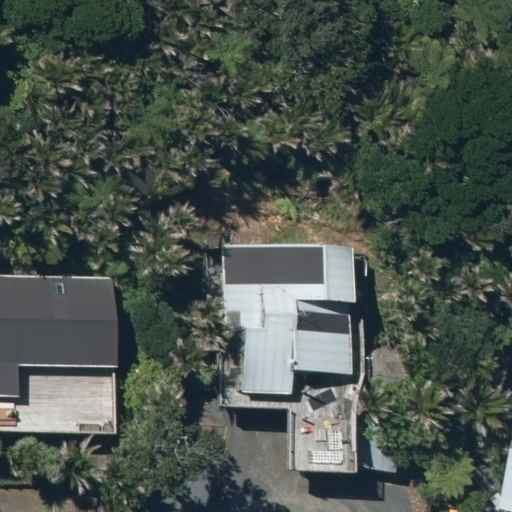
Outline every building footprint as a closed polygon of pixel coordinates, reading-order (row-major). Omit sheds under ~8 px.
[(311,358),(322,235),(201,224),(193,322),(200,323),(196,375),(247,379),(249,353),(311,358)] [(0,352),(85,355),(87,272),(0,269),(0,352)] [(511,289),(397,274),(384,364),(462,375),(457,409),(503,415),(511,354),(511,289)] [(326,398),(324,449),(363,466),(377,467),(380,400),(326,398)] [(511,400),(491,461),(499,464),(485,502),(511,511),(511,400)]
